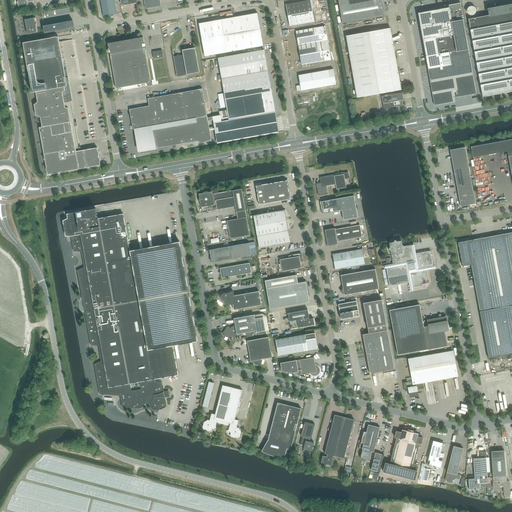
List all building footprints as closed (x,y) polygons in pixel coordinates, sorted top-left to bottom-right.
[(100,0),(103,16),(110,15),(116,14),(113,0),(100,0)] [(143,0),(145,9),(147,9),(161,6),(160,0),(143,0)] [(290,26),(312,22),(314,22),(310,0),(286,5),(290,26)] [(338,0),(339,4),(342,23),(387,15),(384,0),(338,0)] [(459,3),(448,5),(457,50),(468,49),(459,3)] [(476,7),(475,6),(474,4),(473,4),(471,4),(470,4),(468,5),(467,6),(467,7),(467,9),(467,10),(468,12),(469,13),(471,13),(472,13),(474,13),(475,12),(476,10),(476,9),(476,7)] [(511,6),(490,11),(491,15),(468,19),(483,97),(511,91),(511,6)] [(457,51),(449,7),(418,13),(425,56),(457,51)] [(263,46),(262,42),(257,13),(199,24),(205,56),(263,46)] [(35,20),(34,18),(25,20),(27,34),(37,32),(36,28),(36,20),(35,20)] [(74,28),(73,20),(43,26),(44,33),(74,28)] [(301,65),(312,63),(331,60),(325,26),(296,31),(301,65)] [(357,97),(401,89),(390,28),(346,36),(357,97)] [(57,37),(23,43),(31,92),(36,93),(37,102),(34,103),(36,118),(40,117),(41,127),(39,127),(44,157),(44,159),(45,161),(46,167),(45,170),(47,171),(47,175),(100,165),(100,163),(100,159),(98,156),(99,153),(98,151),(97,148),(77,151),(77,149),(76,149),(75,149),(74,144),(76,143),(69,100),(58,39),(57,37)] [(116,88),(151,82),(143,37),(108,44),(116,88)] [(183,55),(173,57),(177,76),(199,72),(195,48),(182,50),(183,55)] [(217,143),(279,133),(264,50),(218,58),(227,110),(219,112),(221,121),(213,123),(217,143)] [(449,53),(451,65),(454,77),(456,89),(457,97),(476,94),(468,50),(449,53)] [(430,81),(454,77),(451,65),(428,69),(430,81)] [(301,91),(312,89),(336,84),(333,69),(298,75),(300,85),(300,86),(296,86),(297,91),(301,90),(301,91)] [(452,90),(456,89),(454,77),(430,81),(431,89),(435,89),(436,92),(452,90)] [(137,129),(207,116),(202,89),(148,99),(149,106),(129,109),(133,130),(137,129)] [(452,90),(436,92),(437,96),(433,97),(434,105),(454,102),(452,90)] [(384,109),(402,106),(401,100),(403,99),(401,93),(381,96),(384,109)] [(207,116),(137,129),(138,136),(136,136),(137,141),(139,141),(141,152),(157,150),(157,147),(159,147),(159,148),(169,146),(169,145),(176,144),(176,145),(198,141),(199,143),(212,141),(207,116)] [(508,158),(511,157),(511,138),(472,146),(474,156),(507,150),(508,158)] [(452,160),(467,157),(465,147),(450,150),(452,160)] [(453,169),(469,166),(467,157),(452,160),(453,169)] [(455,178),(470,175),(469,166),(453,169),(455,178)] [(334,176),(335,185),(336,189),(346,187),(345,179),(349,178),(348,172),(341,174),(341,175),(334,176)] [(335,185),(334,176),(334,175),(320,177),(321,183),(316,184),(318,196),(328,194),(326,186),(335,185)] [(457,188),(472,185),(470,175),(455,178),(457,188)] [(265,204),(290,199),(288,189),(289,188),(288,180),(287,179),(282,180),(281,181),(262,185),(265,204)] [(472,186),(472,185),(457,188),(459,197),(474,194),(472,186)] [(245,210),(241,189),(213,194),(212,192),(199,194),(201,207),(202,207),(203,212),(235,207),(236,212),(237,219),(227,221),(230,239),(249,235),(245,210)] [(474,195),(474,194),(459,197),(460,207),(476,204),(474,195)] [(358,217),(355,196),(320,202),(322,214),(342,210),(343,220),(358,217)] [(76,212),(67,214),(67,215),(67,218),(63,221),(65,236),(71,236),(74,251),(81,252),(84,267),(83,268),(77,270),(91,345),(98,346),(101,361),(94,364),(99,394),(115,395),(120,396),(121,399),(122,407),(136,408),(139,408),(142,407),(149,404),(152,409),(157,410),(159,410),(166,407),(165,398),(167,397),(166,391),(164,392),(162,383),(155,382),(155,379),(178,375),(173,345),(178,345),(197,341),(188,291),(179,242),(160,246),(130,251),(126,228),(123,214),(98,218),(98,216),(97,216),(96,211),(95,208),(76,212)] [(259,247),(290,242),(284,210),(253,215),(257,237),(259,247)] [(335,229),(337,241),(362,237),(360,225),(335,229)] [(337,241),(335,229),(335,228),(325,230),(328,246),(338,244),(337,241)] [(511,232),(458,242),(462,267),(471,265),(489,359),(511,354),(511,232)] [(388,249),(404,247),(402,245),(401,241),(397,242),(395,240),(393,242),(389,243),(390,247),(388,249)] [(212,262),(236,258),(237,258),(240,257),(251,255),(249,243),(234,245),(209,250),(212,262)] [(393,264),(432,257),(430,251),(413,254),(411,245),(404,247),(388,249),(390,251),(391,255),(393,255),(393,258),(393,259),(392,259),(393,264)] [(335,269),(365,264),(362,249),(332,254),(335,269)] [(282,271),(301,268),(300,262),(302,262),(302,261),(300,257),(301,257),(301,253),(291,255),(291,258),(280,260),(282,271)] [(388,275),(425,269),(424,267),(433,266),(432,257),(393,264),(384,265),(385,269),(386,268),(388,275)] [(222,278),(251,273),(249,263),(220,268),(222,278)] [(344,295),(379,289),(375,269),(341,275),(343,291),(342,293),(344,294),(344,295)] [(429,283),(427,281),(425,269),(388,275),(389,286),(409,282),(410,292),(413,291),(413,288),(423,286),(426,287),(429,283)] [(270,309),(309,302),(306,282),(298,283),(296,275),(265,281),(270,309)] [(231,296),(233,296),(233,294),(231,294),(230,291),(228,292),(227,293),(227,295),(225,295),(225,294),(223,292),(220,293),(217,297),(218,300),(225,305),(233,304),(231,296)] [(231,296),(233,304),(234,310),(261,305),(259,291),(233,296),(231,296)] [(386,330),(381,299),(363,303),(368,333),(363,334),(370,374),(394,369),(387,330),(386,330)] [(349,318),(359,316),(356,301),(338,304),(341,318),(349,317),(349,318)] [(423,327),(419,305),(389,310),(398,355),(447,346),(445,331),(449,330),(447,322),(443,322),(442,320),(427,323),(428,326),(423,327)] [(313,318),(309,319),(308,310),(288,313),(290,329),(314,325),(313,318)] [(255,318),(254,315),(250,316),(234,318),(235,327),(234,327),(234,329),(232,329),(227,326),(222,333),(224,334),(224,336),(228,336),(228,338),(241,335),(240,333),(256,331),(257,332),(265,331),(263,317),(255,318)] [(278,355),(312,350),(318,349),(315,333),(275,340),(278,355)] [(261,364),(262,359),(272,357),(268,337),(247,341),(250,357),(249,361),(261,364)] [(418,394),(417,388),(421,388),(421,383),(457,376),(453,351),(408,359),(412,381),(403,382),(404,390),(408,389),(409,396),(410,395),(410,396),(411,396),(412,396),(413,396),(414,396),(415,396),(416,396),(417,395),(417,394),(418,394)] [(316,367),(314,357),(281,363),(282,371),(289,372),(296,371),(297,375),(309,373),(310,373),(311,374),(312,375),(313,375),(313,376),(314,376),(315,376),(316,375),(317,375),(318,374),(319,373),(319,372),(320,371),(320,370),(319,370),(319,369),(319,368),(318,368),(318,367),(317,367),(316,367)] [(223,424),(232,388),(223,385),(215,414),(211,413),(210,420),(208,420),(204,422),(203,427),(204,429),(211,431),(212,428),(216,426),(216,423),(223,424)] [(232,388),(223,424),(230,426),(229,429),(231,433),(230,436),(238,438),(240,437),(241,432),(239,428),(237,427),(238,420),(235,419),(242,390),(232,388)] [(292,408),(290,408),(290,407),(288,406),(286,406),(283,405),(281,405),(280,405),(278,405),(277,405),(277,409),(269,440),(268,439),(267,442),(264,440),(263,445),(265,445),(262,450),(263,449),(265,450),(267,451),(270,452),(271,453),(273,454),(276,454),(277,455),(280,456),(282,456),(283,456),(285,456),(286,453),(289,455),(301,409),(293,406),(292,408)] [(344,458),(354,420),(335,415),(325,453),(327,454),(326,457),(323,456),(321,463),(326,464),(326,463),(333,465),(334,459),(333,458),(333,456),(344,458)] [(312,451),(314,443),(310,442),(315,424),(305,422),(301,436),(302,436),(300,445),(304,446),(303,449),(312,451)] [(374,452),(380,427),(368,424),(362,449),(360,458),(363,459),(363,460),(363,461),(364,461),(364,462),(365,462),(366,462),(367,461),(367,460),(370,461),(372,452),(374,452)] [(401,432),(396,431),(395,437),(396,438),(390,464),(385,463),(383,472),(415,480),(417,471),(418,465),(414,464),(419,444),(421,444),(423,438),(417,437),(418,435),(402,431),(401,432)] [(440,468),(442,461),(438,460),(443,443),(433,441),(427,465),(440,468)] [(460,479),(461,475),(458,474),(459,471),(457,471),(463,448),(453,446),(445,480),(448,481),(447,482),(451,483),(451,481),(456,478),(460,479)] [(506,478),(504,450),(491,451),(493,481),(492,481),(493,489),(497,489),(498,488),(499,488),(499,487),(504,486),(505,496),(504,496),(504,497),(510,496),(510,490),(510,491),(510,484),(509,484),(509,481),(506,481),(506,480),(507,480),(507,478),(506,478)] [(377,472),(381,454),(375,453),(371,470),(377,472)] [(488,483),(486,458),(473,459),(475,479),(468,479),(469,490),(480,489),(480,484),(483,483),(488,483)] [(370,472),(369,478),(377,480),(379,474),(370,472)]
